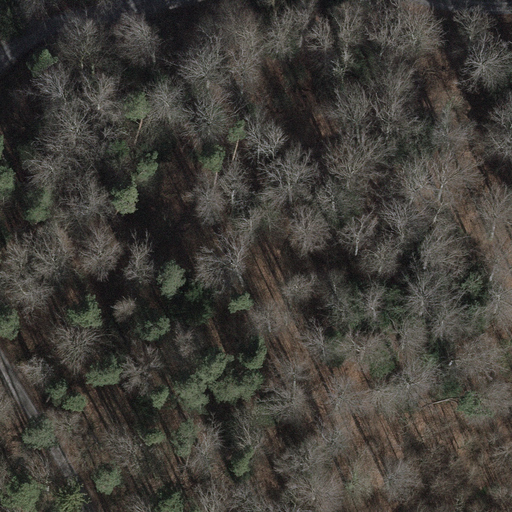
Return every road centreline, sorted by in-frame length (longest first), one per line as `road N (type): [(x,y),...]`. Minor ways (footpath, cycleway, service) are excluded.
road 1 (track): [(0,64),(53,26),(164,0)]
road 2 (track): [(94,511),(0,364)]
